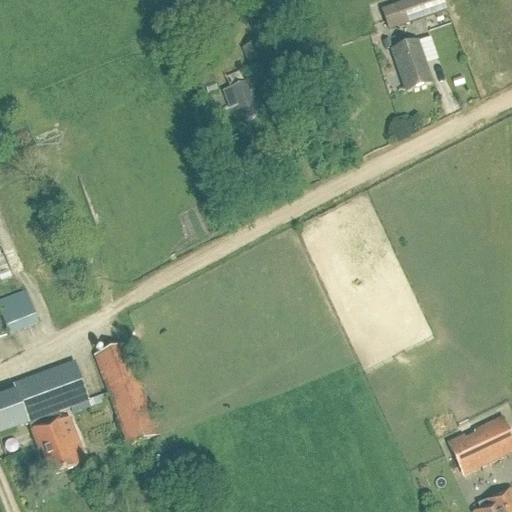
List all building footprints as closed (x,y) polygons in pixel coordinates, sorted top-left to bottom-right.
[(441,0),(415,0),(379,12),(386,32),(445,12),(441,0)] [(405,35),(382,43),(385,52),(408,44),(405,35)] [(260,43),(242,49),(251,73),(270,66),(260,43)] [(417,44),(392,53),(406,94),(431,85),(417,44)] [(329,80),(342,114),(362,107),(349,73),(329,80)] [(263,111),(252,82),(222,94),(235,128),(258,119),(256,114),(263,111)] [(213,83),(203,86),(207,95),(216,92),(213,83)] [(354,117),(344,121),(349,131),(359,127),(354,117)] [(0,302),(0,311),(10,335),(37,324),(25,293),(0,302)] [(93,356),(126,449),(160,437),(127,344),(93,356)] [(0,435),(28,425),(30,430),(49,480),(51,480),(79,469),(61,414),(90,404),(76,366),(14,387),(17,396),(0,401),(0,435)] [(482,405),(471,409),(476,426),(487,423),(482,405)] [(447,444),(462,479),(511,455),(511,438),(503,418),(472,433),(473,436),(464,441),(462,437),(447,444)] [(511,511),(511,491),(483,504),(485,509),(478,511),(511,511)]
